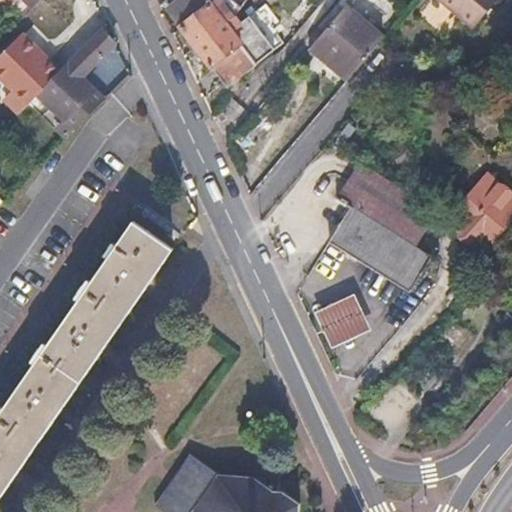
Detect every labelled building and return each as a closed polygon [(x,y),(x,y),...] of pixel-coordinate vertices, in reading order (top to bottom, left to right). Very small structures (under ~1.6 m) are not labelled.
[(24,0),(33,9),(41,0),(24,0)] [(213,3),(210,0),(178,0),(169,7),(182,25),(213,3)] [(441,0),(474,27),(497,0),(441,0)] [(222,16),(213,3),(182,25),(196,45),(235,18),(229,10),(222,16)] [(383,37),(345,5),(307,48),(327,64),(332,58),(351,74),(378,43),(383,37)] [(242,26),(235,18),(196,45),(226,86),(280,45),(258,14),(242,26)] [(113,44),(100,31),(42,89),(57,103),(80,78),(113,44)] [(70,43),(61,52),(69,60),(78,51),(70,43)] [(88,86),(80,78),(57,103),(51,109),(62,120),(74,107),(71,104),(76,99),(79,102),(88,93),(85,90),(88,86)] [(71,104),(74,107),(62,120),(65,123),(71,129),(74,132),(104,101),(88,86),(85,90),(88,93),(79,102),(76,99),(71,104)] [(357,166),(335,200),(349,209),(412,248),(433,214),(428,211),(357,166)] [(511,218),(511,198),(485,174),(453,211),(464,220),(453,235),(469,248),(479,234),(491,243),(511,218)] [(349,209),(328,244),(409,294),(430,258),(412,248),(349,209)] [(0,497),(172,251),(132,223),(0,413),(0,497)] [(354,294),(315,312),(332,347),(371,329),(354,294)] [(218,475),(191,456),(154,507),(160,511),(299,511),(299,503),(283,491),(274,494),(267,489),(263,479),(218,475)]
